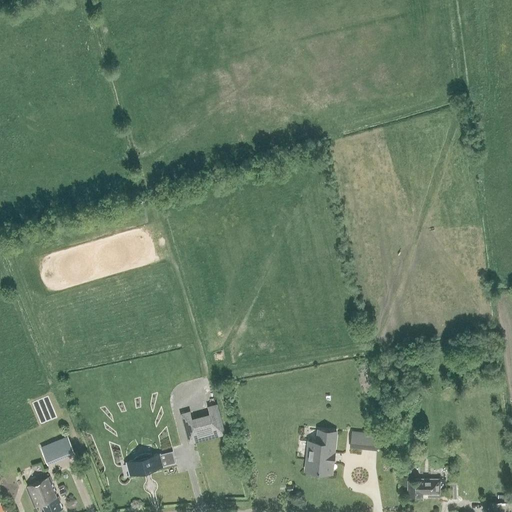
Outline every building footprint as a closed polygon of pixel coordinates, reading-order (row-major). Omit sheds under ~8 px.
[(365,379),(373,378),(371,359),(362,360),(365,379)] [(189,444),(226,435),(217,404),(207,406),(209,413),(193,418),(191,411),(180,414),(189,444)] [(308,441),(305,471),(330,473),(331,463),(333,463),(334,463),(335,452),(334,452),(336,431),(318,430),(317,442),(308,441)] [(352,433),(350,447),(376,450),(378,436),(352,433)] [(74,453),(67,436),(39,447),(46,464),(74,453)] [(176,463),(173,451),(162,454),(162,453),(152,456),(152,454),(148,454),(144,454),(140,455),(137,457),(134,459),(134,460),(124,463),(124,464),(128,463),(131,474),(127,475),(127,476),(143,472),(143,470),(149,469),(149,470),(166,466),(165,465),(176,463)] [(284,470),(263,471),(265,491),(269,490),(269,501),(286,500),(284,470)] [(55,511),(63,509),(49,477),(26,486),(34,507),(42,504),(45,511),(55,511)] [(439,494),(439,480),(439,478),(415,478),(415,481),(408,481),(408,500),(410,500),(411,501),(414,501),(415,500),(422,500),(422,494),(439,494)] [(511,511),(511,503),(489,503),(488,511),(511,511)]
